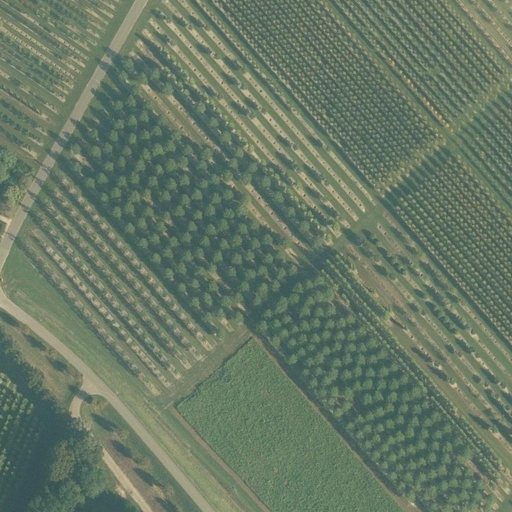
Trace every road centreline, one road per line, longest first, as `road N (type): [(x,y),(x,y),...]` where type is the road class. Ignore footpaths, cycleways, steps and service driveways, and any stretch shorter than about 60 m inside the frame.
road 1 (unclassified): [(0,261),(139,0)]
road 2 (unclassified): [(95,383),(205,511)]
road 3 (unclassified): [(148,511),(75,410),(95,383)]
road 4 (unclassified): [(0,302),(95,383)]
